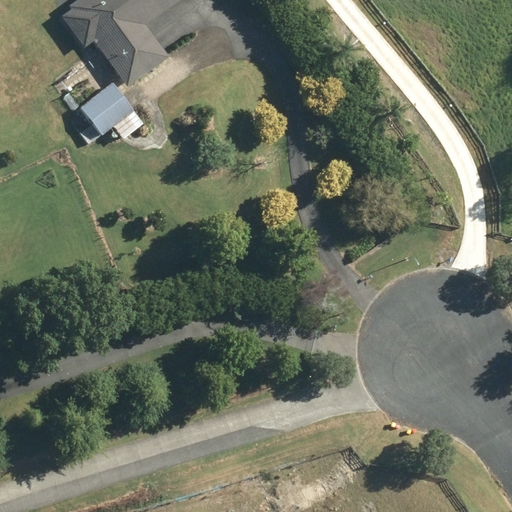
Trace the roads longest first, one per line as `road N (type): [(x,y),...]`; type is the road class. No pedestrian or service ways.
road 1 (unknown): [(432,341),(321,250),(279,174),(264,107)]
road 2 (residential): [(511,460),(432,341)]
